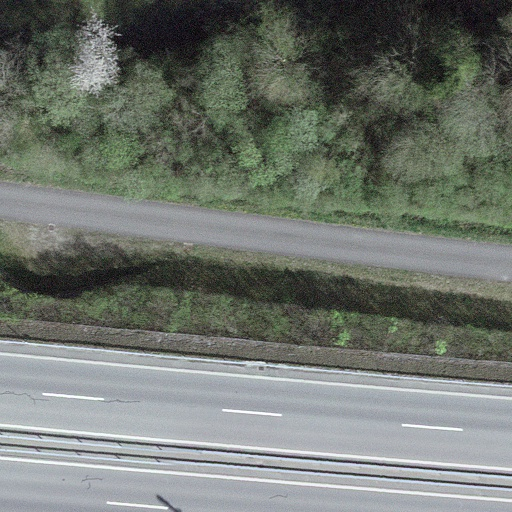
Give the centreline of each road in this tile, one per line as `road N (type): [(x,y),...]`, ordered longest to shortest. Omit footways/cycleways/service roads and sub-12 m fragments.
road 1 (motorway): [(511,435),(0,388)]
road 2 (motorway): [(0,491),(225,511)]
